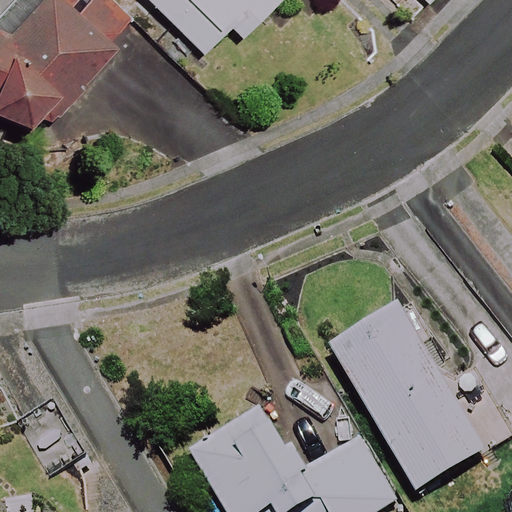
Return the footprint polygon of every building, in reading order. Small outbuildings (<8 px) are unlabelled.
[(0,121),(27,132),(40,117),(48,126),(111,59),(101,49),(129,19),(108,0),(38,0),(5,35),(0,33),(0,121)] [(145,0),(201,54),(228,27),(239,39),(277,0),(145,0)] [(411,0),(422,10),(431,0),(411,0)] [(484,455),(399,311),(331,351),(416,495),(484,455)] [(299,479),(259,412),(190,454),(224,511),(383,511),(395,505),(358,443),(299,479)] [(33,511),(30,496),(1,502),(2,511),(33,511)]
